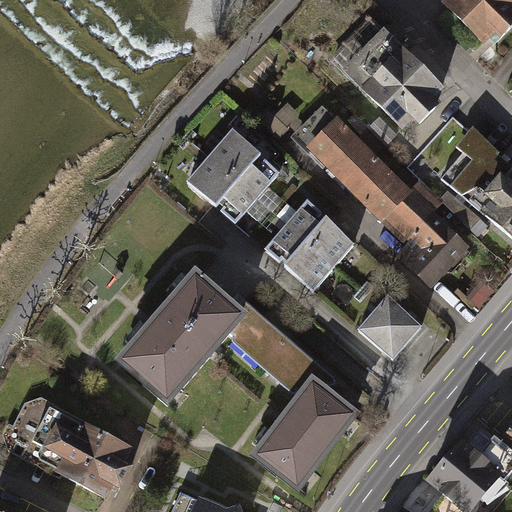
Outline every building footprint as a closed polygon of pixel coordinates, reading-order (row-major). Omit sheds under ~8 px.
[(511,0),(455,0),(447,8),(485,45),(511,18),(511,0)] [(378,22),(338,61),(407,130),(447,91),(378,22)] [(511,166),(456,117),(413,165),(511,251),(511,166)] [(470,253),(337,123),(306,154),(405,251),(397,259),(431,292),(470,253)] [(238,131),(192,183),(239,224),(284,172),(238,131)] [(312,203),(270,252),(315,291),(357,241),(312,203)] [(203,270),(122,363),(176,410),(256,316),(203,270)] [(387,298),(358,332),(393,362),(423,328),(387,298)] [(317,379),(259,456),(302,488),(360,412),(317,379)] [(29,397),(4,448),(113,501),(138,451),(29,397)] [(511,430),(497,448),(511,460),(511,430)] [(470,449),(464,443),(427,487),(440,499),(430,511),(482,511),(511,476),(511,460),(497,448),(481,435),(470,449)] [(222,511),(181,493),(172,511),(222,511)]
